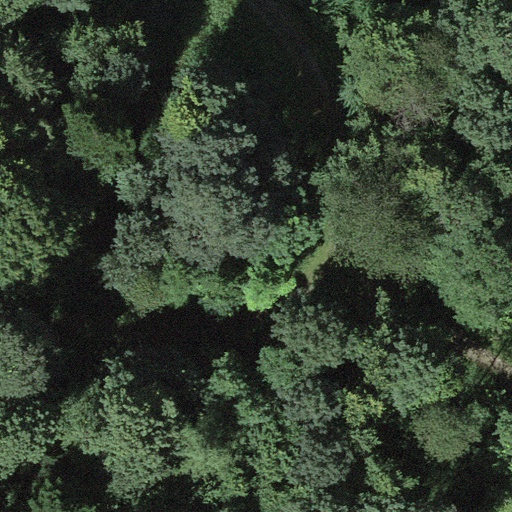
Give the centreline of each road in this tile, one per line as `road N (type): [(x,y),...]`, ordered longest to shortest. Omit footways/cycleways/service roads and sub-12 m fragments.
road 1 (track): [(265,0),(275,5),(328,111),(326,316),(254,332),(0,313)]
road 2 (track): [(511,414),(365,349),(326,316)]
